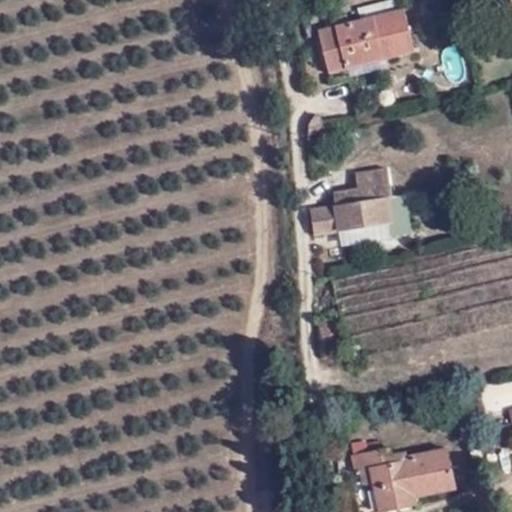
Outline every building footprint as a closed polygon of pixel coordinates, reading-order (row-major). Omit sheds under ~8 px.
[(409,7),(321,28),(331,72),(419,51),(409,7)] [(311,136),(326,126),(319,114),(303,124),(311,136)] [(339,207),(315,212),(319,232),(343,227),(346,242),(414,229),(407,190),(399,192),(394,163),(356,171),(359,186),(336,191),(339,207)] [(491,406),(511,402),(511,382),(488,386),(491,406)] [(380,437),(350,442),(354,468),(360,470),(364,490),(375,488),(379,511),(389,511),(425,505),(422,500),(462,491),(451,445),(396,458),(393,446),(383,445),(380,437)]
